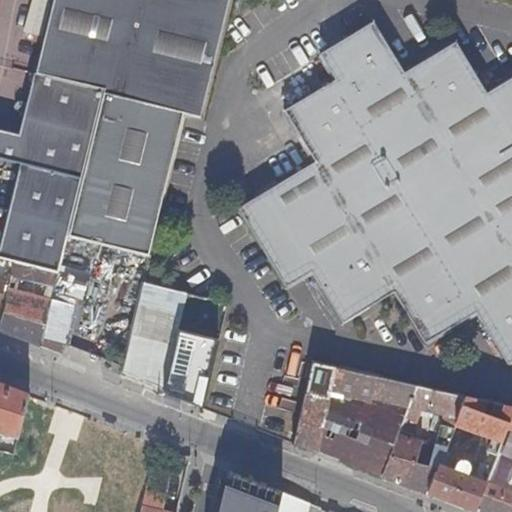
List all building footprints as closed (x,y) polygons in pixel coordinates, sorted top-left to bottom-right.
[(35,40),(41,42),(51,0),(34,0),(26,32),(36,35),(35,40)] [(104,91),(184,116),(202,121),(231,0),(51,0),(41,42),(36,74),(104,91)] [(511,80),(486,96),(456,45),(403,75),(373,24),(319,55),(335,81),(283,113),(314,163),(237,210),(284,287),(310,272),(341,324),(392,294),(423,346),(475,315),(506,366),(511,362),(511,80)] [(0,160),(22,166),(81,181),(104,91),(36,74),(19,137),(0,131),(0,160)] [(120,251),(150,258),(184,116),(104,91),(81,181),(67,238),(120,251)] [(59,274),(67,238),(81,181),(22,166),(0,254),(0,259),(17,264),(59,274)] [(137,310),(144,282),(150,258),(120,251),(107,303),(137,310)] [(55,288),(59,274),(17,264),(13,278),(18,279),(55,288)] [(15,291),(52,301),(55,288),(18,279),(15,291)] [(163,388),(186,294),(186,292),(144,282),(137,310),(122,373),(163,388)] [(0,330),(41,347),(52,301),(15,291),(10,290),(0,326),(0,330)] [(41,347),(62,355),(74,306),(52,301),(41,347)] [(410,408),(418,388),(313,364),(294,444),(318,453),(331,394),(371,402),(372,399),(410,408)] [(0,384),(0,435),(18,440),(28,400),(29,395),(0,384)] [(467,399),(418,388),(410,408),(401,431),(412,434),(419,417),(413,414),(414,409),(429,412),(428,417),(436,419),(437,414),(452,418),(449,427),(444,425),(444,426),(442,425),(433,452),(429,451),(427,459),(423,458),(419,456),(423,443),(399,436),(382,478),(428,496),(440,466),(445,454),(454,433),(456,427),(467,399)] [(401,431),(410,408),(372,399),(371,402),(331,394),(318,453),(382,478),(399,436),(401,431)] [(488,404),(467,399),(456,427),(497,442),(487,466),(484,464),(477,480),(470,477),(472,470),(472,467),(471,464),(468,461),(466,461),(462,461),(458,463),(457,464),(454,471),(440,466),(428,496),(470,511),(475,511),(511,416),(511,409),(496,405),(490,419),(483,416),(488,404)] [(511,511),(511,416),(475,511),(511,511)] [(460,435),(454,433),(445,454),(451,456),(460,435)] [(419,456),(423,458),(427,444),(423,443),(419,456)] [(283,493),(278,511),(307,511),(308,509),(290,504),(292,496),(283,493)] [(310,503),(292,496),(290,504),(308,509),(310,503)] [(163,511),(162,511),(165,502),(145,497),(141,511),(163,511)]
